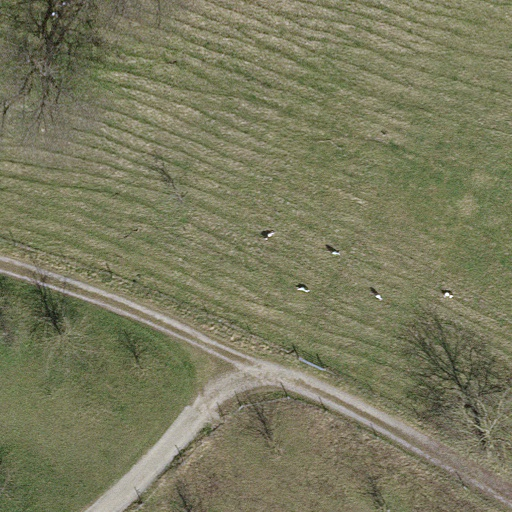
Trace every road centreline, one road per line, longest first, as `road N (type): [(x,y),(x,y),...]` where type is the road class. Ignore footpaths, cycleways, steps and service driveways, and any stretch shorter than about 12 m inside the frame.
road 1 (track): [(511,498),(266,362),(0,265)]
road 2 (track): [(266,362),(91,511)]
